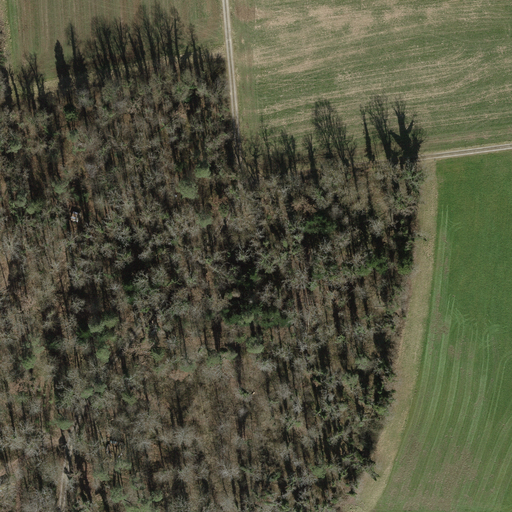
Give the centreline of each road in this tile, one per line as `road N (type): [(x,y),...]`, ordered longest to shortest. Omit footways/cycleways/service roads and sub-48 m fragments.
road 1 (track): [(227,0),(240,181),(511,145)]
road 2 (track): [(63,511),(77,418),(141,323),(209,246),(240,181)]
